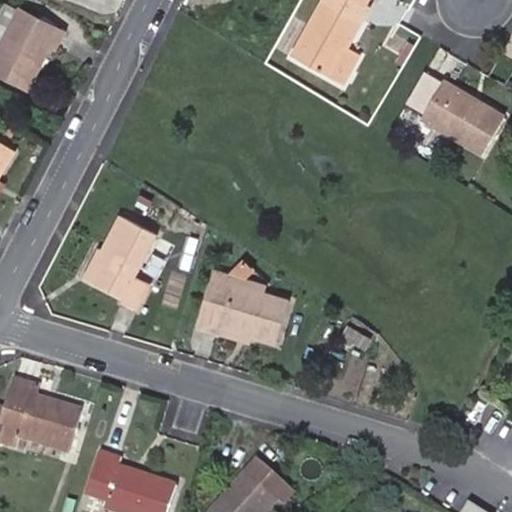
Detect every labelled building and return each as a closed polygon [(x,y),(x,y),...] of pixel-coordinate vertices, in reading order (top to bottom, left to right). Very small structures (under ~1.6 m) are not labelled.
[(21,6),(8,0),(0,16),(0,42),(2,43),(21,6)] [(348,47),(371,5),(367,3),(362,0),(324,0),(295,54),(332,75),(348,47)] [(65,31),(21,6),(2,43),(0,47),(0,71),(29,87),(51,45),(56,47),(65,31)] [(345,83),(361,54),(348,47),(332,75),(345,83)] [(506,114),(446,78),(423,117),(483,152),(506,114)] [(0,140),(0,173),(15,150),(0,140)] [(104,248),(89,277),(125,296),(124,299),(138,307),(152,281),(137,274),(159,232),(122,213),(104,248)] [(193,260),(198,246),(183,241),(178,255),(193,260)] [(81,274),(89,277),(104,248),(97,244),(81,274)] [(160,279),(166,255),(151,251),(144,275),(160,279)] [(244,272),(251,265),(245,259),(238,266),(244,272)] [(234,282),(235,277),(217,272),(202,324),(220,329),(221,324),(250,332),(277,340),(290,299),(268,293),(234,282)] [(270,288),(235,277),(234,282),(268,293),(270,288)] [(221,324),(220,329),(249,339),(250,332),(221,324)] [(0,426),(0,442),(18,449),(20,436),(71,451),(84,408),(34,393),(38,384),(16,378),(6,409),(0,426)] [(106,506),(124,511),(169,511),(179,483),(120,463),(122,458),(101,451),(85,500),(106,506)] [(268,511),(293,485),(258,456),(207,511),(268,511)] [(498,511),(473,496),(463,511),(498,511)] [(74,511),(77,502),(68,499),(63,511),(74,511)]
